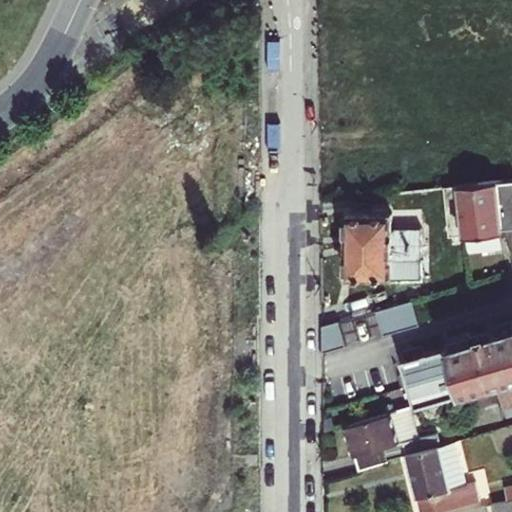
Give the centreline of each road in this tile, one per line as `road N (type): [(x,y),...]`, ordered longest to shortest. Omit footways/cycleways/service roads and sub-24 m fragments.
road 1 (secondary): [(290,511),(289,0)]
road 2 (secondary): [(80,0),(41,76),(0,115)]
